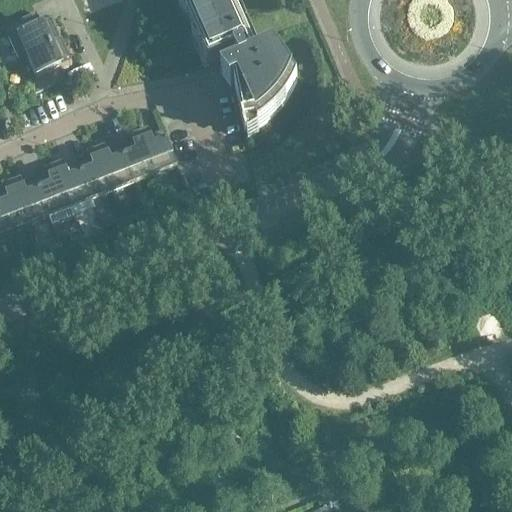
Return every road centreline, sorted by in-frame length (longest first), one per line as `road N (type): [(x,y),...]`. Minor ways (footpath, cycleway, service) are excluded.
road 1 (tertiary): [(0,319),(363,173),(395,142),(414,93)]
road 2 (residential): [(220,173),(187,101),(170,96),(104,108)]
road 3 (secondary): [(360,0),(358,41),(370,65),(414,93)]
